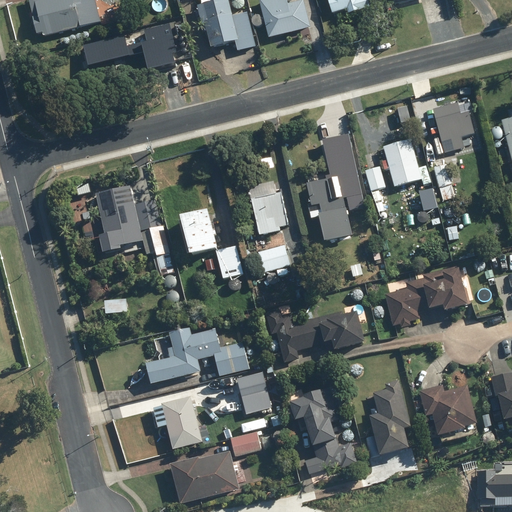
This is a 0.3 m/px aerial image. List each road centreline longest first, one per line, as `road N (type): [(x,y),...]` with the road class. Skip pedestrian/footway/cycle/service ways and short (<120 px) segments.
road 1 (residential): [(11,164),(511,37)]
road 2 (residential): [(102,511),(11,164)]
